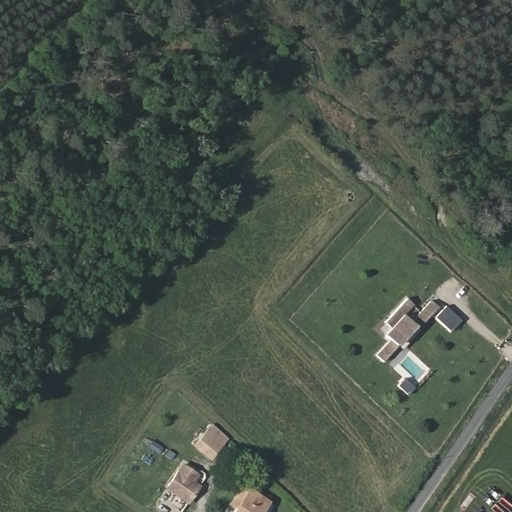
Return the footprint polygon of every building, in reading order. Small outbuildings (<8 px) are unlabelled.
[(412,346),(430,327),(430,326),(434,330),(453,307),(447,301),(426,325),(418,318),(428,307),(420,301),(400,325),(406,330),(400,337),(406,342),(392,358),(399,364),(414,347),(412,346)] [(405,378),(399,385),(409,393),(415,386),(405,378)] [(230,461),(240,449),(223,436),(214,448),(230,461)] [(208,481),(213,474),(202,466),(182,494),(203,509),(218,488),(208,481)] [(285,511),(290,505),(263,488),(250,507),(256,510),(255,511),(285,511)]
